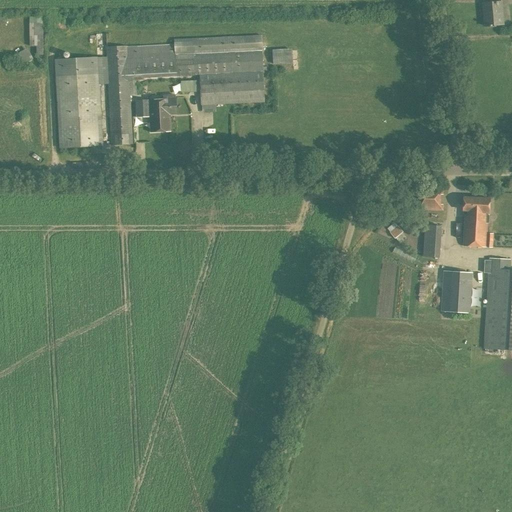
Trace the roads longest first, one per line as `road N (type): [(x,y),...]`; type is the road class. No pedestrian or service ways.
road 1 (unclassified): [(367,172),(0,177)]
road 2 (unclassified): [(264,511),(367,172)]
road 3 (unclassified): [(455,170),(442,0)]
